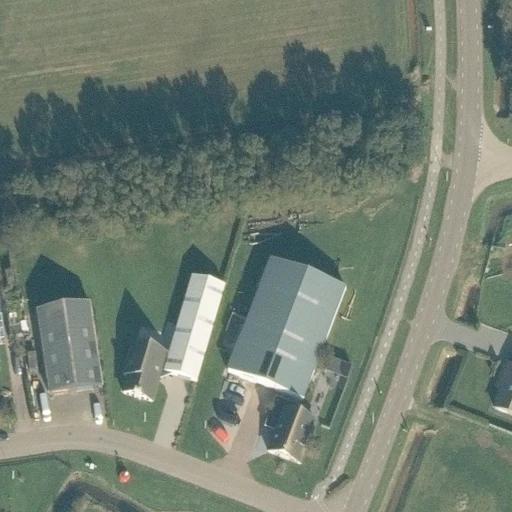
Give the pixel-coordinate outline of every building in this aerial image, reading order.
[(270,264),(227,376),(303,405),(345,292),(270,264)] [(169,360),(165,375),(165,376),(197,386),(225,290),(193,281),(169,360)] [(90,307),(37,315),(49,399),(102,391),(90,307)] [(162,374),(165,375),(169,360),(166,359),(166,358),(133,348),(124,379),(128,380),(123,397),(152,405),(162,374)] [(511,369),(507,368),(501,385),(504,386),(494,412),(511,419),(511,369)] [(276,401),(264,431),(276,435),(268,456),(299,468),(315,426),(295,419),(298,410),(276,401)]
